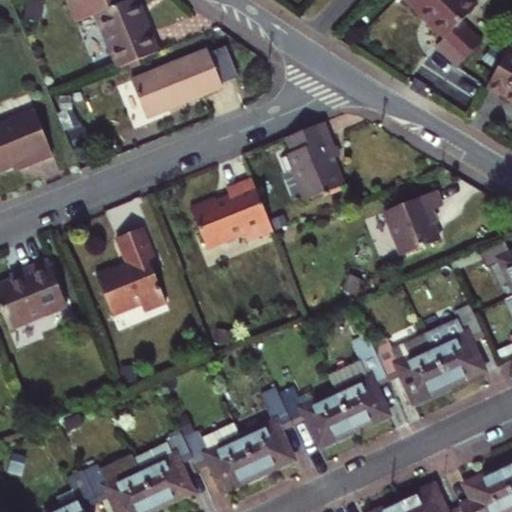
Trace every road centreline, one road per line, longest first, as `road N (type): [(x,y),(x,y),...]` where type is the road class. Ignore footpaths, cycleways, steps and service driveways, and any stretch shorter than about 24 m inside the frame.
road 1 (residential): [(0,226),(311,102),(344,72)]
road 2 (residential): [(276,511),(511,403)]
road 3 (residential): [(511,172),(344,72)]
road 4 (residential): [(344,72),(235,0)]
